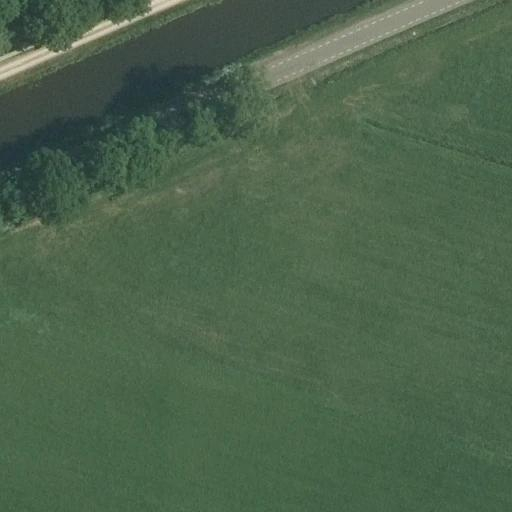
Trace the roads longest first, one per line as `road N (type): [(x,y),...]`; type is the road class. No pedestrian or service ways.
road 1 (tertiary): [(0,194),(446,0)]
road 2 (track): [(0,76),(175,0)]
